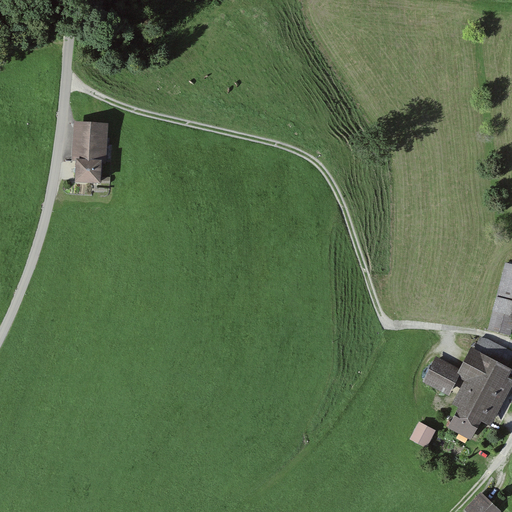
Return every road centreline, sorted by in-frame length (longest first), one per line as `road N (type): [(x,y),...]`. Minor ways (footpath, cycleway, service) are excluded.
road 1 (track): [(511,346),(476,333),(387,327),(347,208),(312,160),(68,85)]
road 2 (unclassified): [(75,0),(58,155),(35,255),(0,343)]
